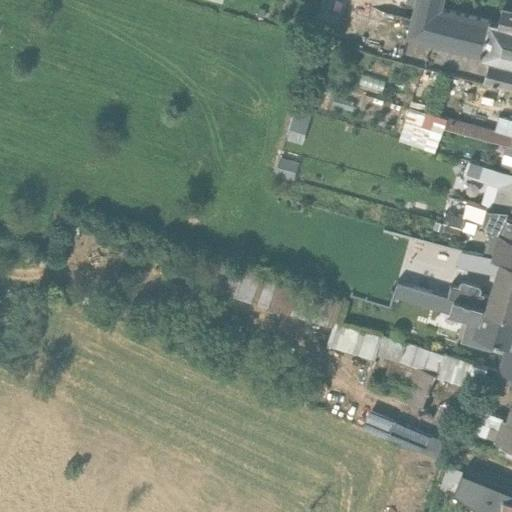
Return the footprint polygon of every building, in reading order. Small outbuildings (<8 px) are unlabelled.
[(413,0),(406,31),(481,50),(490,53),(484,70),(511,77),(511,0),(502,0),(499,15),(490,13),(444,1),(444,0),(413,0)] [(312,32),(339,39),(341,29),(315,22),(312,32)] [(339,39),(312,32),(309,44),(336,51),(339,39)] [(454,70),(452,79),(465,83),(467,74),(454,70)] [(444,122),(448,112),(410,102),(399,135),(435,144),(444,122)] [(448,112),(444,122),(507,138),(511,139),(511,138),(511,113),(498,110),(495,123),(449,110),(448,112)] [(293,113),(287,133),(303,138),(309,118),(293,113)] [(511,139),(507,138),(505,147),(506,148),(502,164),(511,166),(511,139)] [(507,210),(508,211),(511,211),(511,166),(502,164),(469,154),(464,168),(492,177),(484,201),(487,202),(509,204),(507,210)] [(463,211),(478,216),(484,217),(491,221),(499,225),(503,226),(508,211),(507,210),(509,204),(487,202),(484,201),(467,196),(463,211)] [(478,216),(463,211),(451,207),(448,217),(463,221),(476,224),(478,216)] [(511,211),(508,211),(503,226),(508,229),(511,229),(511,211)] [(483,248),(492,250),(499,225),(491,221),(483,248)] [(492,250),(500,252),(511,255),(511,229),(508,229),(503,226),(499,225),(492,250)] [(397,274),(399,275),(451,290),(454,278),(459,261),(464,244),(409,229),(400,264),(397,274)] [(464,244),(459,261),(476,264),(495,269),(500,252),(492,250),(483,248),(464,244)] [(184,271),(205,277),(214,253),(194,245),(184,271)] [(333,321),(336,315),(343,295),(308,284),(309,280),(302,278),(300,282),(277,275),(279,271),(269,268),(267,272),(228,259),(229,255),(220,252),(208,282),(333,321)] [(489,288),(486,301),(485,302),(511,309),(511,255),(500,252),(495,269),(489,288)] [(205,277),(184,271),(179,283),(200,291),(205,277)] [(451,290),(455,292),(455,291),(484,300),(486,301),(489,288),(481,286),(482,284),(482,281),(482,280),(480,279),(478,278),(465,274),(463,274),(461,275),(460,276),(459,279),(454,278),(451,290)] [(399,275),(395,290),(450,307),(451,306),(455,292),(451,290),(399,275)] [(455,292),(451,306),(468,311),(478,314),(474,327),(506,337),(511,339),(511,334),(511,309),(485,302),(486,301),(484,300),(455,291),(455,292)] [(478,314),(468,311),(462,335),(503,347),(506,337),(474,327),(478,314)] [(336,315),(333,321),(327,339),(332,341),(333,340),(374,352),(376,346),(391,352),(385,369),(398,374),(409,378),(415,361),(436,367),(443,347),(407,336),(383,329),(376,326),(336,315)] [(511,338),(511,339),(506,337),(503,347),(498,364),(511,368),(511,338)] [(443,347),(436,367),(436,369),(465,378),(466,375),(468,376),(467,378),(482,382),(483,380),(488,361),(474,357),(474,356),(444,346),(443,347)] [(409,378),(398,374),(393,389),(424,400),(436,369),(436,367),(415,361),(409,378)] [(488,361),(483,380),(504,386),(508,384),(510,379),(511,379),(511,368),(498,364),(488,361)] [(494,432),(496,433),(502,435),(511,438),(511,396),(506,412),(502,410),(494,432)] [(371,401),(362,420),(435,453),(444,433),(371,401)] [(494,432),(502,410),(495,408),(491,419),(467,411),(462,422),(494,434),(496,433),(494,432)] [(511,438),(502,435),(497,447),(511,452),(511,438)] [(473,483),(478,471),(463,465),(456,483),(472,488),(474,484),(473,483)] [(473,483),(474,484),(471,492),(482,492),(483,492),(493,493),(503,494),(503,491),(504,491),(505,482),(478,471),(473,483)] [(503,491),(503,494),(501,511),(511,511),(511,491),(504,491),(503,491)] [(501,511),(503,494),(493,493),(483,492),(483,508),(482,511),(501,511)]
